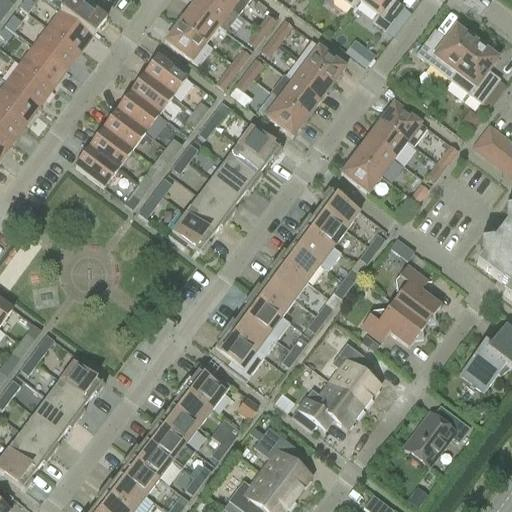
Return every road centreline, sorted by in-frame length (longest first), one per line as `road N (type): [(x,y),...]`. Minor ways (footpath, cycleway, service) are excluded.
road 1 (residential): [(352,475),(483,296),(307,165)]
road 2 (residential): [(0,212),(154,0)]
road 3 (residential): [(352,475),(172,336)]
road 4 (residential): [(172,336),(307,165)]
road 5 (residential): [(46,511),(172,336)]
road 6 (residential): [(172,336),(0,212)]
road 7 (residential): [(307,165),(439,0)]
